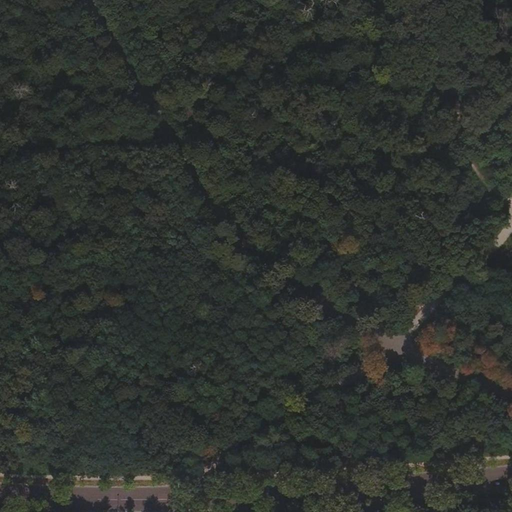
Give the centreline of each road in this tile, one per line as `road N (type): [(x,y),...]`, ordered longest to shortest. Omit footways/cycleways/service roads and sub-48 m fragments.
road 1 (secondary): [(511,475),(180,497),(0,494)]
road 2 (track): [(171,511),(194,477),(247,433),(370,369),(511,222)]
